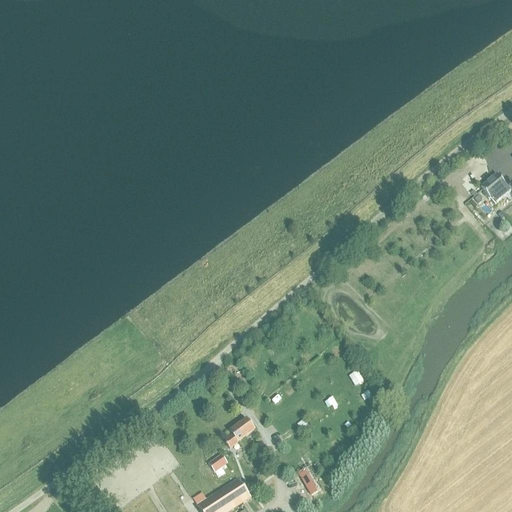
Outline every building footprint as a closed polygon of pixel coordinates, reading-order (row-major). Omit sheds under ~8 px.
[(481,189),(490,200),(506,187),(496,176),(481,189)] [(312,366),(316,376),(325,372),(322,363),(312,366)] [(369,411),(372,397),(362,395),(359,408),(369,411)] [(309,419),(321,419),(321,409),(309,408),(309,419)] [(224,443),(229,450),(254,431),(246,419),(229,432),(232,436),(224,443)] [(352,419),(347,427),(356,432),(361,424),(352,419)] [(331,454),(338,451),(334,442),(327,445),(331,454)] [(208,462),(212,468),(224,461),(220,454),(208,462)] [(299,475),(311,497),(322,491),(309,469),(299,475)] [(238,480),(197,507),(199,511),(231,511),(250,499),(238,480)] [(298,498),(307,494),(303,484),(294,489),(298,498)]
